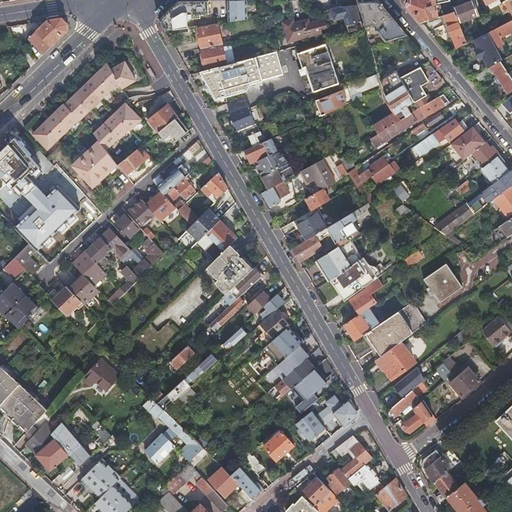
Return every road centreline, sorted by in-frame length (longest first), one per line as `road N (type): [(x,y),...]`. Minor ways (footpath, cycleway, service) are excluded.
road 1 (residential): [(359,390),(132,0)]
road 2 (residential): [(393,0),(511,144)]
road 3 (secondary): [(0,121),(126,0)]
road 4 (residential): [(371,411),(252,511)]
road 5 (residential): [(511,367),(410,452)]
